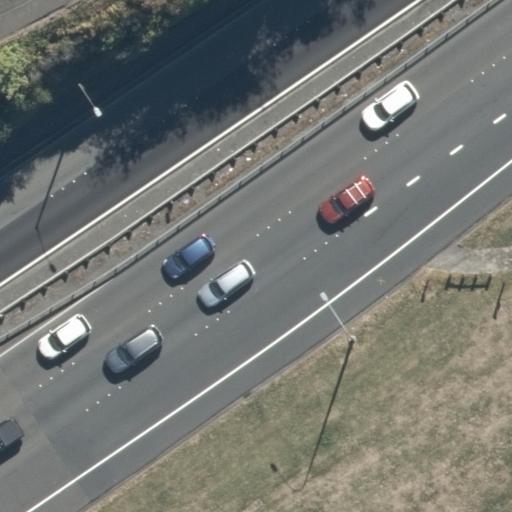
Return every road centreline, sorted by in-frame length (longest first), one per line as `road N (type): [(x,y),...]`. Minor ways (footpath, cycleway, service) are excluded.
road 1 (trunk): [(511,74),(0,432)]
road 2 (trunk): [(0,242),(361,0)]
